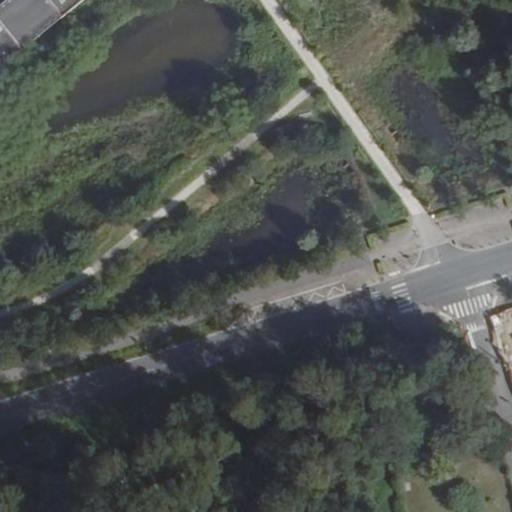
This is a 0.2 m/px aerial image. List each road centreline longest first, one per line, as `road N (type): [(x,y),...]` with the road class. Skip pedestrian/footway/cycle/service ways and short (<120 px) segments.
road 1 (primary): [(460,272),(0,417)]
road 2 (residential): [(460,272),(511,433)]
